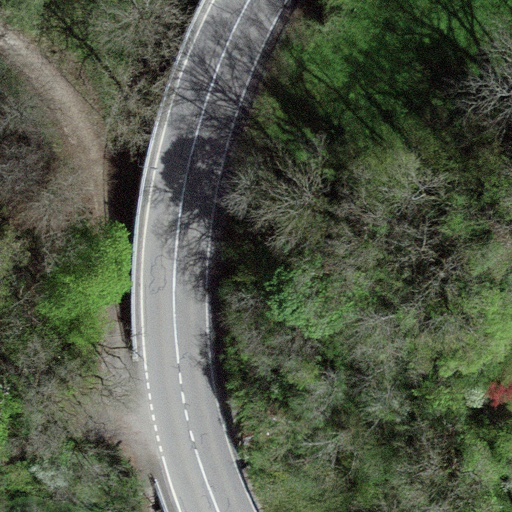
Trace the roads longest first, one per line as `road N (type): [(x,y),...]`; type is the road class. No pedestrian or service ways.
road 1 (tertiary): [(219,511),(183,395),(176,264),(188,166),(228,43),(251,0)]
road 2 (track): [(132,431),(116,189)]
road 3 (track): [(116,189),(72,115),(0,31)]
